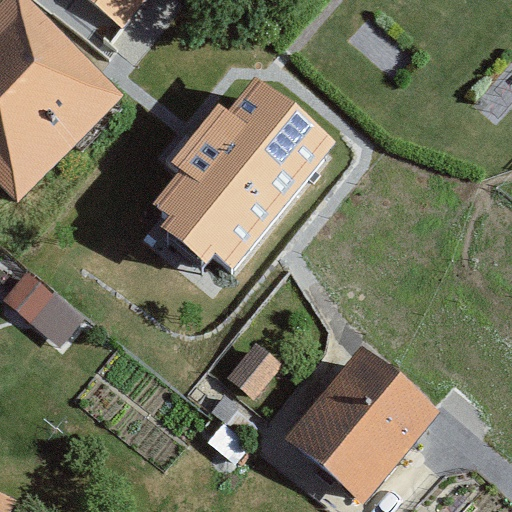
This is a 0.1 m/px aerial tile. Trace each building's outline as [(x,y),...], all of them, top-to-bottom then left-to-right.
[(86,0),(131,27),(147,0),(86,0)] [(115,115),(15,6),(0,20),(0,209),(5,215),(115,115)] [(175,182),(149,213),(170,222),(160,235),(209,275),(217,266),(235,281),(340,153),(257,85),(227,121),(215,111),(164,173),(175,182)] [(364,511),(435,427),(360,365),(285,456),(352,511),(364,511)] [(0,511),(15,511),(18,505),(0,497),(0,511)]
